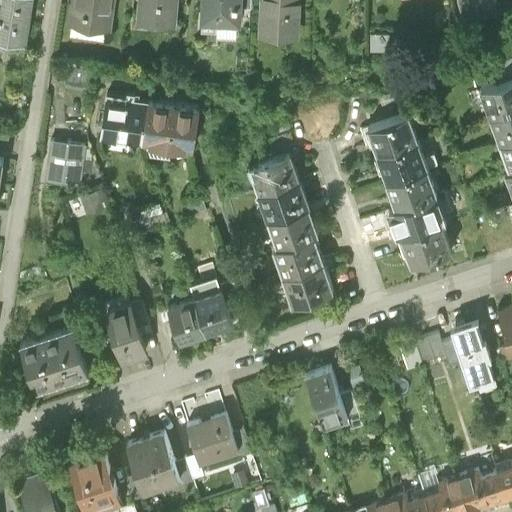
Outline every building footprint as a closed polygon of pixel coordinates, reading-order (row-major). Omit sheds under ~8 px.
[(0,0),(1,2),(0,1),(0,37),(26,42),(32,0),(0,0)] [(66,0),(63,21),(106,28),(110,0),(66,0)] [(133,0),(131,20),(172,24),(174,0),(133,0)] [(234,0),(197,0),(196,25),(232,27),(233,12),(234,0)] [(234,0),(233,12),(245,13),(245,0),(234,0)] [(256,0),(254,37),(295,40),(297,0),(256,0)] [(497,9),(497,0),(457,0),(460,8),(497,9)] [(389,31),(371,31),(371,48),(390,48),(389,31)] [(95,67),(68,63),(64,85),(92,90),(95,67)] [(488,113),(511,105),(511,73),(478,85),(488,113)] [(124,99),(105,97),(100,137),(142,142),(146,102),(124,99)] [(171,105),(146,102),(142,142),(166,145),(171,105)] [(195,108),(171,105),(166,145),(190,148),(195,108)] [(497,141),(511,136),(511,105),(488,113),(497,141)] [(407,109),(360,123),(369,151),(416,137),(407,109)] [(511,136),(497,141),(506,170),(511,167),(511,136)] [(416,137),(369,151),(378,179),(425,165),(416,137)] [(85,144),(48,139),(43,181),(80,186),(82,173),(85,144)] [(90,144),(85,144),(82,173),(98,175),(90,144)] [(285,149),(239,163),(248,193),(295,179),(285,149)] [(425,165),(378,179),(387,207),(433,193),(425,165)] [(295,179),(248,193),(257,223),(304,208),(295,179)] [(199,193),(179,204),(183,217),(205,209),(199,193)] [(433,193),(387,207),(395,235),(442,220),(433,193)] [(304,208),(257,223),(266,252),(313,238),(304,208)] [(442,220),(395,235),(404,263),(451,248),(442,220)] [(313,238),(266,252),(275,282),(322,268),(313,238)] [(322,268),(275,282),(285,311),(332,297),(322,268)] [(237,285),(202,296),(212,329),(248,318),(237,285)] [(202,296),(164,309),(174,342),(212,329),(202,296)] [(128,299),(98,310),(116,364),(147,353),(128,299)] [(509,338),(511,347),(511,303),(511,304),(499,308),(509,338)] [(456,322),(451,324),(470,381),(470,380),(481,377),(484,373),(494,370),(489,355),(492,354),(485,335),(483,336),(476,315),(464,319),(464,317),(455,320),(456,322)] [(73,324),(16,343),(33,392),(89,373),(73,324)] [(415,336),(423,359),(445,352),(441,339),(438,329),(415,336)] [(453,334),(441,339),(445,352),(448,361),(460,357),(453,334)] [(511,347),(509,338),(497,342),(502,357),(511,353),(511,347)] [(341,389),(331,361),(307,369),(325,425),(349,417),(341,389)] [(347,367),(353,384),(365,380),(359,363),(347,367)] [(351,386),(341,389),(349,417),(351,424),(362,420),(351,386)] [(198,449),(201,459),(239,446),(226,408),(188,420),(198,449)] [(139,471),(144,487),(183,475),(177,456),(168,428),(129,440),(139,471)] [(511,490),(511,450),(510,452),(507,442),(492,447),(507,493),(511,490)] [(507,493),(492,447),(470,454),(474,464),(459,469),(472,505),(507,493)] [(201,459),(198,449),(186,453),(193,472),(204,468),(201,459)] [(77,464),(92,508),(123,498),(108,453),(77,464)] [(177,456),(183,475),(193,472),(186,453),(177,456)] [(21,479),(31,511),(63,511),(49,469),(21,479)] [(449,511),(472,505),(459,469),(422,481),(432,511),(449,511)] [(144,487),(139,471),(128,475),(136,498),(146,495),(144,487)] [(432,511),(422,481),(385,494),(391,511),(432,511)] [(264,488),(253,491),(256,499),(252,500),(256,511),(260,511),(259,506),(268,502),(264,488)] [(391,511),(385,494),(349,506),(350,511),(391,511)] [(268,502),(259,506),(260,511),(278,511),(274,500),(268,502)]
